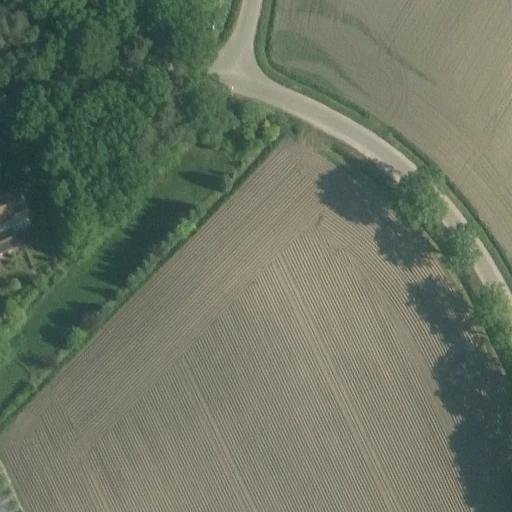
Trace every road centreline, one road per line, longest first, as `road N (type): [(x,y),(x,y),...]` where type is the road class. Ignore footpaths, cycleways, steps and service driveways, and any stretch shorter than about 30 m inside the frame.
road 1 (unclassified): [(511,304),(462,226),(403,169),(325,118),(234,83)]
road 2 (unclassified): [(0,110),(120,78),(234,83)]
